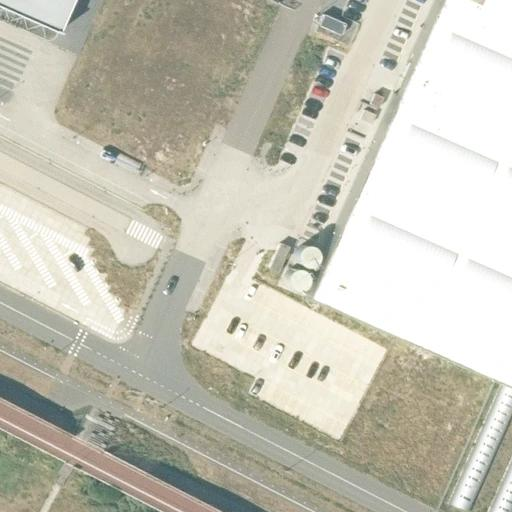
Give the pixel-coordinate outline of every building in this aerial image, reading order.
[(0,0),(0,8),(56,33),(56,32),(54,31),(67,0),(0,0)] [(511,0),(433,0),(302,298),(393,338),(492,382),(500,385),(511,390),(511,0)] [(317,24),(340,34),(343,25),(321,15),(317,24)] [(267,269),(276,273),(287,248),(278,243),(267,269)] [(511,390),(500,385),(448,504),(465,511),(467,511),(511,410),(511,390)] [(510,511),(511,509),(511,457),(487,511),(510,511)]
